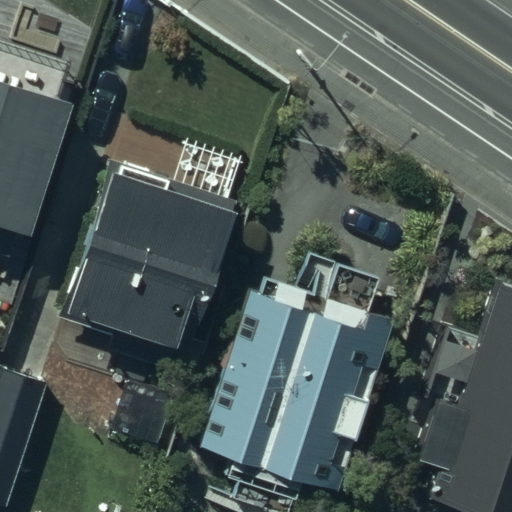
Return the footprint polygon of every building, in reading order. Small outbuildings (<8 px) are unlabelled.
[(0,208),(33,99),(29,98),(42,56),(0,43),(0,208)] [(88,171),(73,166),(26,306),(111,336),(107,348),(157,365),(215,199),(145,175),(144,178),(92,160),(88,171)] [(303,295),(239,275),(234,292),(218,286),(167,447),(196,457),(191,472),(210,478),(204,496),(220,501),(217,511),(221,511),(254,511),(266,475),(313,490),(369,316),(342,307),(352,275),(313,263),(303,295)] [(511,316),(445,293),(426,346),(449,353),(414,452),(420,454),(412,477),(452,490),(459,469),(502,483),(494,505),(511,510),(511,316)] [(0,493),(37,378),(0,365),(0,493)]
